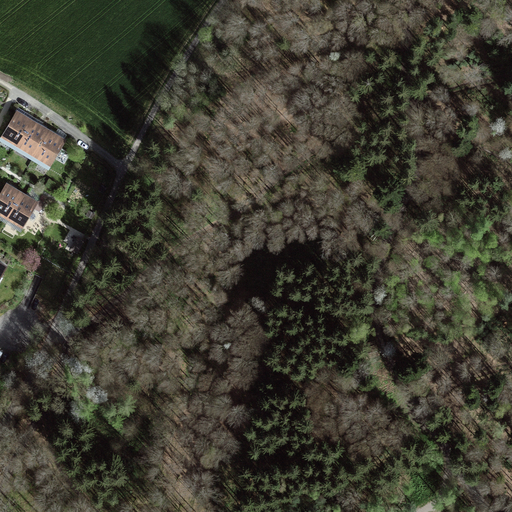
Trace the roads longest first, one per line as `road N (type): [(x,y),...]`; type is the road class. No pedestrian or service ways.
road 1 (track): [(414,0),(408,58),(420,157),(385,245),(377,313),(408,393),(484,511)]
road 2 (track): [(122,168),(226,0)]
